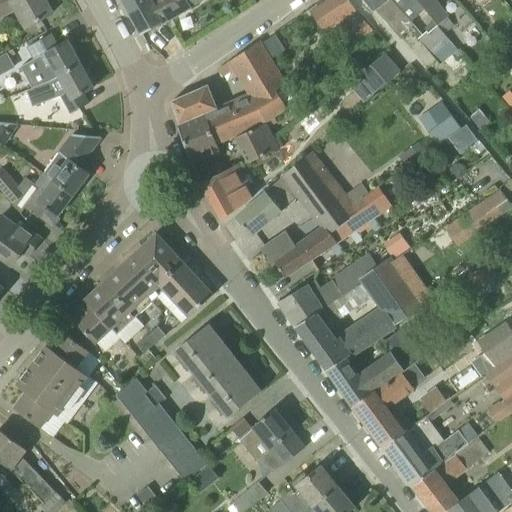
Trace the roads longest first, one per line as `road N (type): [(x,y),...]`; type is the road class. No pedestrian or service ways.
road 1 (residential): [(410,511),(208,248)]
road 2 (residential): [(0,369),(128,216)]
road 3 (residential): [(144,90),(290,0)]
